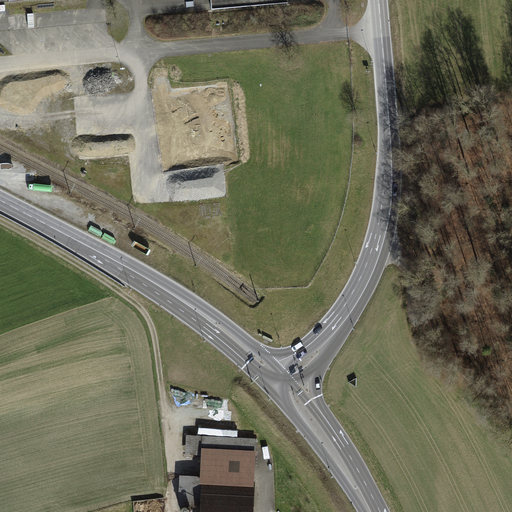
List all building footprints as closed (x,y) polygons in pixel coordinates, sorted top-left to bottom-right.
[(16,26),(35,26),(35,10),(15,11),(16,26)] [(214,204),(200,205),(201,218),(215,217),(214,204)] [(202,451),(203,436),(190,435),(189,450),(202,451)] [(203,436),(202,451),(254,454),(255,439),(203,436)] [(254,454),(202,451),(201,477),(203,477),(202,481),(253,484),(254,454)] [(251,511),(253,484),(202,481),(203,477),(201,477),(181,476),(180,504),(201,505),(200,511),(251,511)]
